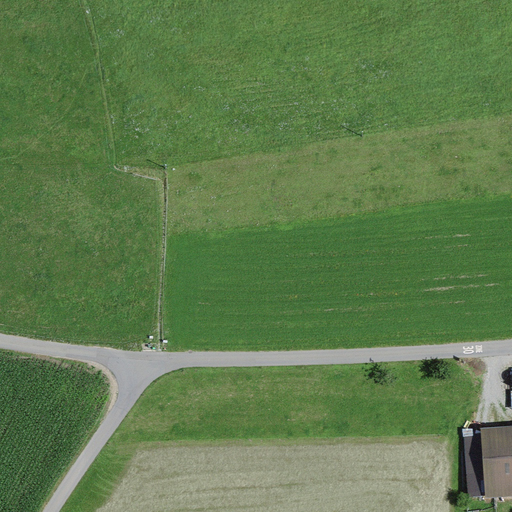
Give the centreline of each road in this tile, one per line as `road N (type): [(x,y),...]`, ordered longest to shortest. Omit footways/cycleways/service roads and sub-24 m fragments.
road 1 (unclassified): [(147,362),(511,350)]
road 2 (unclassified): [(50,511),(147,362)]
road 3 (unclassified): [(147,362),(0,341)]
